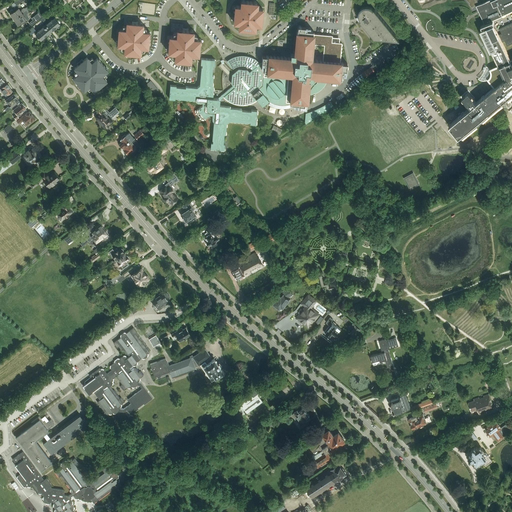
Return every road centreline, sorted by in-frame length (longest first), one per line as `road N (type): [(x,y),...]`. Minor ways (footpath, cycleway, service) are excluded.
road 1 (secondary): [(448,511),(384,439),(194,276),(23,79)]
road 2 (unclassified): [(23,79),(119,0)]
